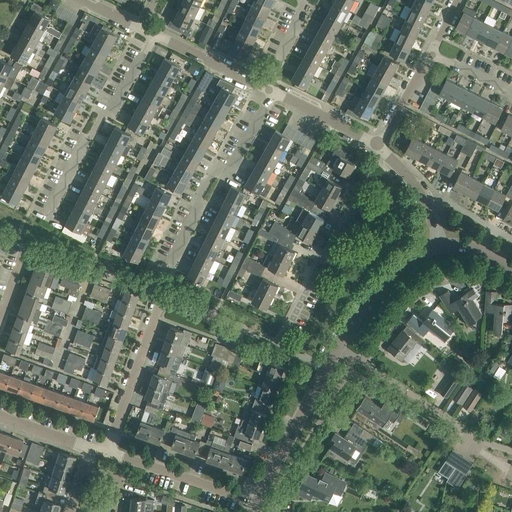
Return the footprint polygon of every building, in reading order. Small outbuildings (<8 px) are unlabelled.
[(186,0),(184,0),(179,10),(195,18),(200,7),(186,0)] [(254,0),(250,10),(266,17),(271,8),(254,0)] [(335,0),(334,2),(349,11),(354,0),(335,0)] [(424,0),(415,0),(412,7),(427,15),(432,4),(424,0)] [(489,4),(492,5),(495,0),(493,0),(482,0),(482,1),(478,10),(480,11),(482,7),(486,9),(489,4)] [(492,5),(502,10),(504,5),(495,0),(492,5)] [(334,2),(328,13),(343,21),(349,11),(334,2)] [(221,3),(215,14),(220,17),(226,5),(221,3)] [(55,14),(59,17),(64,7),(60,5),(55,14)] [(502,10),(511,15),(511,13),(511,9),(504,5),(502,10)] [(59,17),(64,19),(69,10),(64,7),(59,17)] [(412,7),(406,19),(421,26),(427,15),(412,7)] [(36,10),(30,21),(45,30),(51,18),(36,10)] [(64,19),(69,22),(74,13),(69,10),(64,19)] [(195,18),(179,10),(174,21),(181,25),(178,30),(189,36),(192,29),(190,28),(195,18)] [(250,10),(245,19),(261,27),(266,17),(250,10)] [(456,27),(466,32),(474,16),(475,13),(471,11),(470,14),(464,11),(456,27)] [(365,12),(362,18),(371,23),(374,17),(365,12)] [(74,13),(69,22),(74,24),(79,15),(74,13)] [(328,13),(322,24),(337,32),(343,21),(328,13)] [(215,14),(210,25),(215,28),(220,17),(215,14)] [(466,32),(476,37),(484,21),(474,16),(466,32)] [(362,18),(361,21),(359,24),(367,28),(371,23),(362,18)] [(245,19),(241,29),(257,37),(261,27),(245,19)] [(406,19),(401,30),(416,37),(421,26),(406,19)] [(81,20),(77,26),(82,29),(85,23),(81,20)] [(30,21),(24,32),(39,41),(45,30),(30,21)] [(476,37),(486,42),(494,26),(484,21),(476,37)] [(60,38),(65,41),(68,35),(74,24),(69,22),(63,32),(59,30),(56,36),(60,38)] [(322,24),(316,35),(331,43),(337,32),(322,24)] [(215,28),(210,25),(207,31),(212,34),(215,28)] [(77,26),(72,36),(77,38),(82,29),(77,26)] [(486,42),(495,47),(503,31),(494,26),(486,42)] [(102,27),(97,36),(113,45),(118,35),(102,27)] [(241,29),(236,39),(252,47),(257,37),(241,29)] [(401,30),(395,41),(410,49),(416,37),(401,30)] [(495,47),(505,52),(511,38),(511,35),(503,31),(495,47)] [(24,32),(18,43),(33,51),(35,53),(38,48),(35,47),(39,41),(24,32)] [(378,32),(372,46),(377,48),(383,35),(378,32)] [(316,35),(310,46),(325,54),(331,43),(316,35)] [(72,36),(67,45),(72,48),(77,38),(72,36)] [(97,36),(92,46),(107,55),(113,45),(97,36)] [(357,36),(354,41),(358,44),(362,38),(357,36)] [(60,38),(54,49),(59,51),(65,41),(60,38)] [(252,47),(236,39),(228,54),(238,58),(240,53),(247,57),(252,47)] [(354,41),(350,47),(355,50),(358,44),(354,41)] [(410,49),(395,41),(390,53),(405,60),(410,49)] [(33,51),(18,43),(11,54),(26,63),(33,51)] [(364,43),(362,47),(368,50),(368,49),(377,53),(378,50),(376,50),(371,47),(369,46),(364,43)] [(67,45),(64,51),(69,53),(72,48),(67,45)] [(92,46),(86,55),(102,64),(107,55),(92,46)] [(310,46),(304,57),(319,65),(325,54),(310,46)] [(51,54),(48,60),(53,63),(59,51),(54,49),(50,47),(47,52),(51,54)] [(360,49),(357,55),(362,57),(365,51),(360,49)] [(86,55),(81,65),(97,74),(102,64),(86,55)] [(357,55),(351,65),(356,68),(359,69),(362,64),(359,62),(362,57),(357,55)] [(385,55),(378,66),(393,74),(399,63),(385,55)] [(165,57),(160,67),(176,76),(181,66),(165,57)] [(304,57),(298,67),(313,76),(319,65),(304,57)] [(345,57),(342,63),(346,66),(350,60),(345,57)] [(0,58),(0,70),(9,76),(15,79),(22,65),(15,62),(13,65),(0,58)] [(60,58),(56,64),(61,67),(65,61),(60,58)] [(48,60),(45,66),(39,77),(43,79),(53,63),(48,60)] [(188,70),(197,75),(202,67),(192,62),(188,70)] [(346,66),(342,63),(338,69),(343,71),(346,66)] [(56,64),(51,73),(56,76),(61,67),(56,64)] [(81,65),(76,74),(92,83),(97,74),(81,65)] [(356,68),(351,65),(348,71),(353,74),(356,68)] [(378,66),(372,77),(387,85),(393,74),(378,66)] [(160,67),(155,77),(170,85),(176,76),(160,67)] [(313,76),(298,67),(292,79),(307,87),(313,76)] [(0,70),(0,83),(4,85),(9,76),(0,70)] [(56,76),(51,73),(46,83),(48,84),(51,86),(56,76)] [(76,74),(71,84),(86,93),(92,83),(76,74)] [(336,74),(330,85),(334,87),(340,77),(336,74)] [(35,89),(40,80),(32,76),(27,85),(35,89)] [(345,76),(339,87),(344,89),(350,79),(345,76)] [(155,77),(149,86),(165,95),(170,85),(155,77)] [(372,77),(366,88),(381,96),(387,85),(372,77)] [(439,94),(450,99),(458,84),(447,79),(444,85),(441,90),(439,94)] [(46,83),(40,80),(35,89),(43,93),(48,84),(46,83)] [(432,85),(441,90),(444,85),(434,80),(432,85)] [(189,83),(183,93),(188,95),(194,86),(189,83)] [(71,84),(65,93),(81,102),(86,93),(71,84)] [(450,99),(462,105),(469,90),(458,84),(450,99)] [(330,85),(326,91),(331,93),(334,87),(330,85)] [(439,95),(439,94),(441,90),(432,85),(429,90),(439,95)] [(26,86),(21,94),(23,95),(24,95),(29,98),(33,90),(26,86)] [(149,86),(144,96),(160,104),(165,95),(149,86)] [(223,86),(216,98),(231,106),(237,95),(223,86)] [(202,90),(198,87),(194,93),(199,96),(202,90)] [(344,89),(339,87),(336,93),(341,95),(344,89)] [(366,88),(360,98),(375,107),(381,96),(366,88)] [(20,94),(15,91),(10,89),(7,95),(20,101),(23,95),(21,94),(20,94)] [(436,100),(439,95),(429,90),(427,95),(436,100)] [(462,105),(473,111),(481,96),(469,90),(462,105)] [(65,93),(60,103),(76,111),(81,102),(65,93)] [(183,93),(178,102),(183,105),(188,95),(183,93)] [(44,94),(41,100),(46,103),(49,97),(44,94)] [(434,104),(436,100),(427,95),(424,100),(434,104)] [(144,96),(139,105),(154,114),(160,104),(144,96)] [(375,107),(360,98),(355,96),(348,109),(354,113),(356,111),(369,118),(375,107)] [(473,111),(484,117),(492,102),(481,96),(473,111)] [(191,98),(186,109),(190,111),(196,101),(191,98)] [(216,98),(210,108),(225,117),(231,106),(216,98)] [(431,109),(434,104),(424,100),(422,104),(431,109)] [(178,102),(173,112),(178,114),(183,105),(178,102)] [(492,102),(484,117),(495,123),(503,107),(492,102)] [(76,111),(60,103),(55,113),(70,121),(76,111)] [(429,114),(431,109),(422,104),(419,109),(429,114)] [(139,105),(133,115),(149,124),(154,114),(139,105)] [(12,106),(9,113),(13,115),(17,109),(12,106)] [(210,108),(204,119),(219,128),(225,117),(210,108)] [(190,111),(186,109),(182,114),(187,117),(190,111)] [(173,112),(167,121),(172,124),(178,114),(173,112)] [(496,126),(511,134),(511,115),(509,114),(507,118),(502,116),(496,126)] [(149,124),(133,115),(128,125),(144,133),(149,124)] [(443,115),(440,120),(446,123),(449,118),(443,115)] [(420,121),(433,127),(435,122),(423,116),(420,121)] [(17,117),(12,127),(17,129),(22,120),(17,117)] [(42,117),(37,127),(53,135),(58,125),(42,117)] [(176,125),(173,130),(178,133),(184,122),(179,119),(176,125)] [(204,119),(198,130),(213,138),(219,128),(204,119)] [(476,132),(474,137),(487,144),(490,139),(482,135),(483,133),(483,132),(484,130),(484,128),(483,124),(481,123),(476,132)] [(288,124),(282,133),(287,136),(292,127),(288,124)] [(115,126),(110,136),(126,144),(131,134),(115,126)] [(462,131),(474,137),(476,132),(465,126),(462,131)] [(12,127),(7,136),(12,138),(17,129),(12,127)] [(37,127),(32,137),(48,145),(53,135),(37,127)] [(297,130),(292,127),(287,136),(291,138),(292,139),(297,130)] [(447,128),(444,133),(450,136),(453,131),(447,128)] [(159,136),(164,139),(167,133),(162,130),(159,136)] [(178,133),(173,130),(170,136),(175,139),(178,133)] [(198,130),(192,141),(206,149),(213,138),(198,130)] [(276,130),(270,141),(284,149),(291,138),(287,136),(282,133),(276,130)] [(302,132),(297,130),(292,139),(297,141),(302,132)] [(306,135),(302,132),(297,141),(301,144),(306,135)] [(458,134),(455,140),(464,144),(467,138),(458,134)] [(311,138),(306,135),(301,144),(306,147),(311,138)] [(12,138),(7,136),(4,142),(9,145),(12,138)] [(110,136),(105,146),(121,154),(126,144),(110,136)] [(32,137),(27,146),(43,155),(48,145),(32,137)] [(405,152),(417,158),(425,143),(413,137),(405,152)] [(316,140),(311,138),(306,147),(307,147),(311,149),(316,140)] [(461,151),(466,153),(473,141),(468,138),(461,151)] [(192,141),(186,152),(200,160),(206,149),(192,141)] [(270,141),(264,152),(278,160),(284,149),(270,141)] [(473,141),(466,153),(472,156),(476,148),(484,152),(486,148),(478,144),(473,141)] [(417,158),(428,163),(436,148),(425,143),(417,158)] [(27,146),(22,156),(38,164),(43,155),(27,146)] [(105,146),(100,156),(116,164),(121,154),(105,146)] [(308,155),(311,149),(307,147),(304,153),(303,152),(300,158),(304,161),(308,155)] [(348,160),(351,155),(337,147),(327,164),(349,176),(355,164),(348,160)] [(168,148),(164,154),(169,157),(172,151),(168,148)] [(428,163),(439,169),(447,154),(436,148),(428,163)] [(505,150),(502,155),(508,158),(511,153),(505,150)] [(145,154),(140,151),(136,158),(141,160),(145,154)] [(484,156),(495,162),(497,157),(487,151),(484,156)] [(186,152),(179,163),(194,171),(200,160),(186,152)] [(264,152),(257,163),(272,171),(278,160),(264,152)] [(164,154),(161,160),(166,163),(169,157),(164,154)] [(447,154),(439,169),(451,175),(458,160),(447,154)] [(22,156),(17,166),(33,174),(38,164),(22,156)] [(100,156),(96,166),(111,174),(116,164),(100,156)] [(304,161),(300,158),(296,164),(301,167),(304,161)] [(325,183),(322,190),(336,198),(343,186),(329,178),(331,173),(322,168),(321,167),(310,161),(307,166),(322,174),(319,180),(325,183)] [(7,173),(12,175),(28,183),(33,174),(17,166),(11,163),(7,173)] [(179,163),(173,174),(188,182),(194,171),(179,163)] [(257,163),(251,173),(266,182),(272,171),(257,163)] [(96,166),(91,175),(107,183),(111,174),(96,166)] [(145,178),(150,180),(155,170),(150,167),(145,178)] [(130,171),(125,180),(130,183),(135,173),(130,171)] [(453,186),(465,193),(473,178),(461,171),(453,186)] [(266,182),(251,173),(245,185),(260,193),(266,182)] [(188,182),(173,174),(167,185),(182,193),(188,182)] [(291,174),(287,180),(292,183),(295,177),(291,174)] [(12,175),(7,185),(23,193),(28,183),(12,175)] [(91,175),(86,185),(102,193),(107,183),(91,175)] [(465,193),(476,198),(484,183),(473,178),(465,193)] [(125,180),(120,190),(125,193),(130,183),(125,180)] [(287,180),(281,191),(286,193),(292,183),(287,180)] [(476,198),(487,204),(495,189),(484,183),(476,198)] [(23,193),(7,185),(2,195),(18,203),(23,193)] [(86,185),(81,195),(97,203),(102,193),(86,185)] [(232,185),(226,197),(242,204),(247,193),(232,185)] [(157,187),(151,198),(166,205),(172,194),(157,187)] [(294,188),(291,194),(304,201),(307,196),(294,188)] [(132,189),(126,200),(131,202),(136,191),(132,189)] [(495,189),(487,204),(499,210),(506,195),(495,189)] [(120,190),(115,200),(120,203),(125,193),(120,190)] [(336,198),(322,190),(316,201),(330,209),(336,198)] [(286,193),(281,191),(275,202),(280,205),(286,193)] [(301,212),(297,219),(318,231),(324,219),(310,211),(313,206),(304,201),(291,194),(288,199),(305,208),(303,213),(301,212)] [(81,195),(76,204),(92,213),(97,203),(81,195)] [(226,197),(221,208),(236,215),(242,204),(226,197)] [(151,198),(146,209),(161,217),(166,205),(151,198)] [(126,200),(120,211),(125,213),(131,202),(126,200)] [(76,204),(71,214),(87,222),(92,213),(76,204)] [(221,208),(215,219),(231,226),(236,215),(221,208)] [(146,209),(140,220),(155,228),(161,217),(146,209)] [(110,210),(106,219),(110,222),(115,213),(110,210)] [(120,211),(115,222),(120,224),(125,213),(120,211)] [(87,222),(71,214),(66,224),(64,229),(85,240),(87,235),(82,232),(87,222)] [(106,219),(101,229),(106,232),(110,222),(106,219)] [(215,219),(210,230),(225,237),(231,226),(215,219)] [(318,231),(297,219),(294,224),(301,227),(297,234),(311,242),(318,231)] [(140,220),(135,231),(150,239),(155,228),(140,220)] [(272,227),(285,234),(288,228),(275,221),(272,227)] [(115,222),(109,233),(114,236),(115,235),(118,237),(121,232),(117,230),(120,224),(115,222)] [(258,233),(281,244),(283,239),(261,228),(258,233)] [(210,230),(205,241),(220,249),(225,237),(210,230)] [(135,231),(129,243),(144,250),(150,239),(135,231)] [(251,237),(247,234),(243,241),(248,243),(251,237)] [(205,241),(199,252),(214,260),(220,249),(205,241)] [(144,250),(129,243),(124,254),(126,256),(126,257),(126,259),(127,261),(129,261),(131,261),(133,260),(133,259),(139,262),(144,250)] [(281,244),(275,256),(290,263),(295,251),(281,244)] [(199,252),(194,263),(209,271),(214,260),(199,252)] [(275,256),(268,252),(262,264),(284,275),(290,263),(275,256)] [(40,258),(36,269),(54,275),(58,263),(39,257),(39,258),(40,258)] [(247,257),(244,262),(256,268),(259,263),(247,257)] [(256,268),(244,262),(242,267),(254,273),(256,268)] [(209,271),(194,263),(188,275),(203,282),(209,271)] [(36,269),(32,281),(48,287),(48,286),(50,287),(54,275),(36,269)] [(65,273),(63,278),(79,284),(81,278),(84,280),(86,272),(82,270),(79,278),(65,273)] [(68,294),(72,295),(77,297),(79,291),(76,290),(79,284),(63,278),(60,285),(70,288),(68,294)] [(263,278),(258,290),(273,297),(279,285),(263,278)] [(32,281),(28,292),(40,297),(40,296),(44,298),(48,287),(32,281)] [(95,283),(93,289),(109,295),(111,289),(95,283)] [(124,294),(122,300),(135,305),(139,293),(140,294),(140,293),(123,287),(121,293),(124,294)] [(449,290),(441,294),(452,312),(459,308),(469,325),(477,320),(476,319),(481,316),(481,314),(482,314),(473,299),(478,296),(473,288),(455,300),(449,290)] [(109,295),(93,289),(91,295),(107,301),(109,295)] [(227,295),(240,301),(243,295),(230,289),(227,295)] [(273,297),(258,290),(252,301),(267,309),(273,297)] [(495,312),(494,332),(502,332),(503,320),(511,321),(511,314),(511,309),(511,304),(496,303),(497,291),(488,290),(488,300),(487,311),(495,312)] [(23,304),(40,310),(42,303),(39,302),(40,297),(28,292),(23,304)] [(56,295),(54,301),(70,307),(72,301),(56,295)] [(113,309),(112,310),(131,316),(135,305),(122,300),(118,311),(113,309)] [(70,307),(54,301),(52,307),(68,313),(70,307)] [(23,304),(19,316),(32,320),(32,319),(37,321),(42,310),(40,310),(23,304)] [(87,306),(84,312),(101,318),(103,312),(87,306)] [(414,314),(408,321),(416,327),(425,334),(429,328),(445,340),(451,333),(455,327),(446,319),(433,309),(423,322),(414,314)] [(111,322),(110,322),(127,328),(131,316),(112,310),(110,316),(116,318),(114,323),(111,322)] [(101,318),(84,312),(82,318),(98,324),(101,318)] [(43,323),(43,324),(62,331),(64,324),(66,319),(54,315),(52,320),(48,318),(46,324),(43,323)] [(19,316),(15,327),(28,332),(32,320),(19,316)] [(110,322),(106,333),(123,339),(127,328),(110,322)] [(62,331),(43,324),(42,327),(45,327),(44,330),(60,336),(62,331)] [(187,346),(192,332),(184,329),(184,331),(171,326),(167,339),(180,343),(180,344),(187,346)] [(15,327),(11,338),(24,343),(28,332),(15,327)] [(78,329),(76,336),(92,342),(94,335),(78,329)] [(389,349),(401,359),(416,341),(422,345),(426,340),(416,332),(412,337),(403,330),(396,338),(397,339),(389,349)] [(105,346),(119,351),(123,339),(106,333),(102,345),(105,346)] [(92,342),(76,336),(74,341),(90,347),(92,342)] [(24,343),(11,338),(7,349),(6,348),(6,349),(20,354),(24,343)] [(167,339),(162,351),(182,358),(184,353),(177,350),(180,344),(180,343),(167,339)] [(40,342),(37,348),(53,354),(55,348),(40,342)] [(212,355),(213,355),(218,357),(222,345),(216,343),(212,355)] [(228,347),(222,345),(218,357),(223,359),(228,347)] [(98,356),(98,357),(114,363),(119,351),(105,346),(101,357),(98,356)] [(233,349),(228,347),(223,359),(229,361),(233,349)] [(53,354),(37,348),(35,354),(47,358),(45,363),(52,366),(54,363),(51,359),(53,354)] [(239,351),(233,349),(229,361),(234,363),(239,351)] [(239,349),(239,351),(234,363),(239,364),(244,350),(239,349)] [(162,363),(160,369),(175,374),(176,375),(176,374),(179,375),(181,370),(176,368),(172,367),(174,360),(178,361),(181,362),(182,358),(162,351),(158,362),(162,363)] [(70,352),(68,359),(84,364),(86,358),(70,352)] [(7,361),(6,363),(15,366),(17,358),(4,353),(2,359),(7,361)] [(455,356),(452,360),(459,365),(462,362),(455,356)] [(94,368),(97,369),(110,374),(114,363),(98,357),(94,368)] [(259,372),(267,374),(280,379),(284,367),(272,362),(272,360),(264,358),(259,372)] [(84,364),(68,359),(66,364),(64,370),(73,373),(75,368),(82,370),(84,364)] [(488,372),(498,378),(504,369),(499,366),(501,362),(497,359),(488,372)] [(22,360),(19,367),(27,370),(30,363),(22,360)] [(444,367),(456,376),(458,373),(457,365),(449,360),(444,367)] [(31,372),(40,375),(43,367),(34,364),(31,372)] [(44,377),(52,380),(55,372),(47,369),(44,377)] [(110,374),(97,369),(93,381),(107,386),(107,385),(107,384),(110,374)] [(154,373),(150,386),(168,393),(175,375),(175,374),(160,369),(158,375),(154,373)] [(0,385),(7,388),(11,375),(0,370),(0,385)] [(205,382),(211,384),(216,373),(209,370),(205,382)] [(218,372),(213,387),(222,391),(227,375),(218,372)] [(57,381),(65,384),(68,376),(59,373),(57,381)] [(267,374),(262,387),(275,391),(280,379),(267,374)] [(7,388),(19,393),(24,379),(23,379),(11,375),(7,388)] [(19,393),(32,397),(37,384),(29,381),(31,378),(25,375),(23,379),(24,379),(19,393)] [(452,375),(440,393),(448,397),(459,380),(452,375)] [(69,386),(77,388),(80,381),(72,378),(69,386)] [(82,390),(90,393),(93,385),(85,382),(82,390)] [(454,400),(459,403),(471,387),(465,383),(454,400)] [(32,397),(44,402),(49,388),(37,384),(32,397)] [(149,398),(147,405),(159,409),(162,410),(168,393),(150,386),(146,397),(149,398)] [(95,395),(103,398),(105,390),(97,387),(95,395)] [(256,397),(254,403),(266,407),(268,402),(271,403),(275,391),(262,387),(258,398),(256,397)] [(44,402),(57,406),(62,393),(49,388),(44,402)] [(463,406),(471,411),(483,393),(475,388),(463,406)] [(365,395),(357,407),(369,415),(370,413),(385,423),(388,418),(390,415),(396,419),(403,409),(407,412),(411,407),(410,406),(385,390),(380,397),(385,401),(382,406),(365,395)] [(57,406),(69,411),(74,397),(62,393),(57,406)] [(69,411),(82,415),(87,402),(74,397),(69,411)] [(87,402),(82,415),(95,420),(100,406),(87,402)] [(249,408),(245,420),(263,426),(267,414),(264,413),(266,407),(254,403),(252,409),(249,408)] [(136,434),(148,439),(153,426),(154,423),(159,409),(147,405),(145,410),(151,412),(147,423),(141,421),(136,434)] [(205,413),(201,423),(210,426),(214,416),(205,413)] [(263,426),(245,420),(243,419),(241,425),(247,428),(246,433),(244,432),(242,438),(253,443),(255,437),(259,438),(263,426)] [(161,440),(168,442),(173,427),(172,426),(173,423),(167,421),(165,428),(154,423),(153,426),(148,439),(160,443),(161,440)] [(172,447),(184,452),(191,433),(173,427),(168,442),(173,444),(172,447)] [(332,443),(329,447),(348,459),(357,446),(361,449),(367,439),(350,428),(345,436),(335,430),(328,441),(332,443)] [(501,429),(498,433),(504,437),(507,433),(501,429)] [(0,431),(0,448),(6,450),(12,436),(0,432),(0,431)] [(197,452),(203,454),(207,443),(206,443),(201,441),(200,443),(194,441),(196,435),(191,433),(184,452),(195,456),(197,452)] [(12,436),(6,450),(23,456),(28,444),(22,442),(23,440),(12,436)] [(207,460),(219,464),(224,451),(223,451),(225,445),(207,439),(206,443),(207,443),(203,454),(208,456),(207,460)] [(26,459),(32,461),(38,444),(32,441),(26,459)] [(239,446),(251,450),(253,445),(241,441),(239,446)] [(32,461),(37,463),(44,446),(38,444),(32,461)] [(224,451),(219,464),(231,469),(236,456),(228,453),(231,445),(226,444),(225,445),(223,451),(224,451)] [(59,451),(55,462),(72,468),(75,456),(59,451)] [(236,456),(231,469),(243,473),(246,463),(249,465),(252,457),(246,455),(244,459),(236,456)] [(438,471),(448,478),(456,467),(446,460),(438,471)] [(55,462),(51,475),(68,480),(72,468),(55,462)] [(456,467),(448,478),(447,480),(458,488),(467,474),(456,467)] [(299,493),(311,498),(314,492),(329,499),(333,490),(341,494),(346,482),(325,473),(323,478),(320,477),(319,479),(306,473),(300,486),(302,486),(299,493)] [(21,475),(19,484),(25,486),(28,477),(21,475)] [(39,490),(38,492),(42,492),(57,497),(59,490),(64,492),(68,480),(51,475),(48,487),(44,486),(43,491),(39,490)] [(0,511),(3,503),(8,505),(12,494),(6,492),(4,500),(0,498),(0,511)] [(43,504),(41,511),(44,511),(57,511),(60,504),(56,502),(57,497),(42,492),(38,492),(35,502),(43,504)] [(161,502),(173,506),(176,499),(163,495),(161,502)] [(147,498),(132,497),(131,509),(153,511),(155,500),(147,499),(147,498)]
